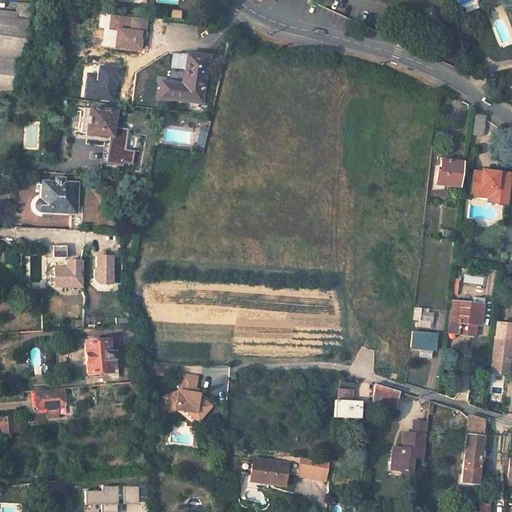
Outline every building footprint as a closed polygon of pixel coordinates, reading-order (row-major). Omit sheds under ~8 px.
[(15,12),(15,16),(30,18),(31,4),(16,2),(15,12)] [(15,12),(0,9),(0,16),(15,18),(15,16),(15,12)] [(172,11),(171,20),(178,21),(180,12),(172,11)] [(117,25),(119,16),(110,14),(108,24),(117,25)] [(0,16),(0,57),(17,59),(25,60),(29,19),(15,18),(0,16)] [(152,18),(151,30),(160,31),(162,19),(152,18)] [(161,82),(159,97),(202,103),(207,57),(186,54),(183,78),(186,78),(185,84),(182,84),(161,82)] [(179,54),(176,72),(184,73),(186,54),(179,54)] [(0,91),(13,93),(17,59),(0,57),(0,91)] [(78,123),(77,132),(112,136),(115,111),(80,107),(79,116),(87,117),(86,124),(78,123)] [(472,114),(470,134),(482,136),(484,116),(472,114)] [(199,133),(196,143),(204,145),(207,134),(199,133)] [(436,174),(435,184),(445,185),(460,187),(463,163),(440,160),(440,164),(439,174),(436,174)] [(434,164),(432,184),(435,184),(436,174),(439,174),(440,164),(434,164)] [(488,192),(492,193),(494,193),(497,196),(496,203),(507,204),(511,174),(481,171),(481,173),(473,172),(470,191),(488,192)] [(41,182),(40,200),(39,200),(38,201),(36,203),(35,205),(35,207),(36,209),(37,211),(39,212),(70,213),(75,213),(76,184),(63,183),(55,183),(41,182)] [(487,202),(496,203),(497,196),(494,193),(492,193),(488,192),(488,197),(487,202)] [(75,213),(70,213),(70,231),(81,231),(82,213),(75,213)] [(67,246),(44,246),(44,251),(52,251),(52,257),(66,257),(67,246)] [(109,257),(94,257),(95,270),(92,270),(92,278),(97,284),(120,284),(120,262),(110,262),(109,257)] [(80,287),(80,261),(65,261),(65,268),(52,268),(52,273),(48,277),(48,282),(52,287),(80,287)] [(452,280),(450,294),(457,294),(459,281),(452,280)] [(489,300),(483,300),(476,299),(475,305),(451,302),(449,321),(447,333),(461,335),(479,337),(480,326),(481,319),(487,320),(489,300)] [(420,312),(419,320),(431,321),(432,313),(420,312)] [(122,326),(125,350),(137,349),(134,330),(132,330),(131,326),(122,326)] [(412,332),(410,347),(420,348),(431,349),(434,350),(436,335),(412,332)] [(494,337),(492,359),(508,362),(510,339),(494,337)] [(83,342),(85,374),(111,373),(109,360),(115,360),(114,351),(109,351),(108,340),(83,342)] [(420,348),(419,357),(430,358),(431,349),(420,348)] [(154,375),(176,374),(175,362),(153,363),(154,375)] [(177,391),(162,395),(166,411),(173,409),(185,410),(195,412),(201,417),(210,405),(197,395),(198,393),(193,393),(196,376),(180,373),(177,391)] [(29,377),(29,386),(45,385),(44,375),(29,377)] [(334,400),(332,417),(359,419),(360,402),(352,401),(348,401),(349,390),(353,390),(353,385),(337,383),(335,400),(334,400)] [(373,384),(371,401),(395,405),(398,392),(373,384)] [(66,389),(36,391),(38,412),(49,411),(50,421),(60,420),(59,410),(68,410),(66,389)] [(201,417),(195,412),(185,410),(198,420),(201,417)] [(0,433),(19,432),(18,415),(0,416),(0,433)] [(467,416),(465,435),(482,436),(483,436),(484,421),(467,416)] [(422,461),(425,426),(415,425),(414,438),(403,437),(402,454),(396,454),(394,474),(404,475),(410,475),(412,460),(422,461)] [(465,435),(460,484),(477,486),(482,436),(465,435)] [(394,474),(396,454),(391,453),(389,478),(404,480),(404,475),(394,474)] [(295,478),(326,481),(327,460),(297,457),(295,478)] [(252,460),(249,481),(284,486),(286,466),(292,467),(293,459),(287,459),(286,464),(252,460)] [(101,492),(84,492),(83,503),(101,503),(100,511),(116,511),(117,501),(122,501),(122,503),(137,504),(138,487),(101,487),(101,492)]
